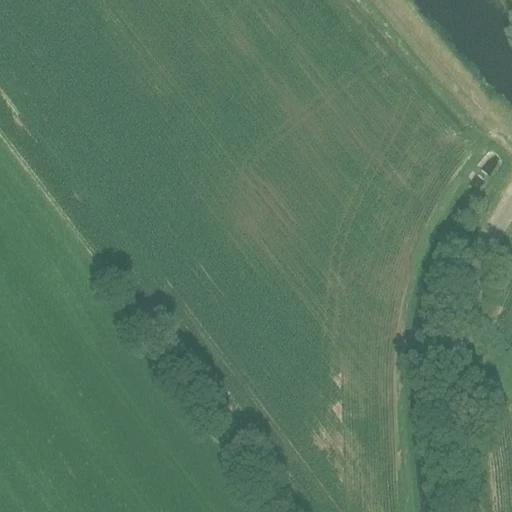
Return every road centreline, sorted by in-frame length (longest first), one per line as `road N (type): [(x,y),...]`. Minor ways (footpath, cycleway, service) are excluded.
road 1 (unclassified): [(467,511),(466,312),(476,264),(511,205)]
road 2 (track): [(381,0),(511,152)]
